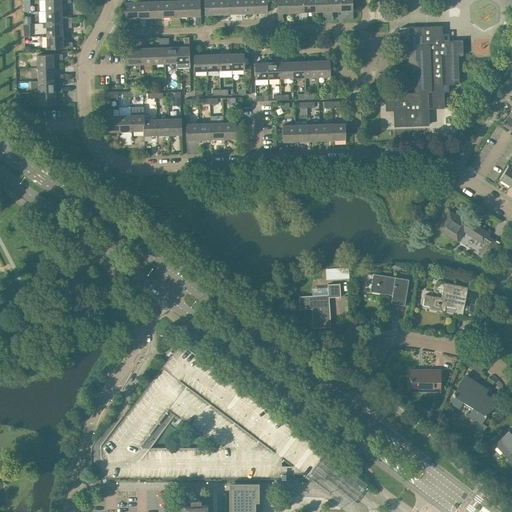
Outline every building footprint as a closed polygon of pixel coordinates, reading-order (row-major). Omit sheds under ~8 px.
[(71,3),(70,0),(45,0),(45,11),(62,10),(61,3),(71,3)] [(175,26),(174,0),(162,1),(163,17),(170,17),(171,26),(175,26)] [(187,16),(186,0),(185,0),(174,0),(175,26),(181,25),(180,16),(187,16)] [(201,25),(200,0),(186,0),(187,16),(195,16),(195,25),(201,25)] [(217,14),(216,0),(204,0),(205,15),(217,14)] [(229,14),(229,0),(216,0),(217,14),(229,14)] [(242,13),(241,0),(229,0),(229,14),(242,13)] [(254,13),(253,0),(241,0),(242,13),(254,13)] [(268,12),(267,0),(253,0),(254,13),(268,12)] [(290,12),(289,0),(277,0),(278,22),(283,22),(283,13),(290,12)] [(303,21),(302,0),(289,0),(290,12),(298,12),(298,21),(303,21)] [(315,11),(314,0),(302,0),(303,21),(308,21),(308,12),(315,11)] [(328,20),(327,0),(314,0),(315,11),(323,11),(323,20),(328,20)] [(340,11),(339,0),(327,0),(328,20),(333,20),(333,11),(340,11)] [(353,19),(352,0),(339,0),(340,11),(347,10),(348,19),(353,19)] [(151,26),(150,1),(137,2),(138,18),(146,17),(146,27),(151,26)] [(163,17),(162,1),(150,1),(151,26),(156,26),(156,17),(163,17)] [(138,18),(137,2),(125,2),(126,27),(131,27),(131,18),(138,18)] [(62,18),(62,10),(45,11),(46,23),(71,22),(71,17),(62,18)] [(71,27),(71,22),(46,23),(46,35),(63,35),(62,28),(71,27)] [(463,55),(462,40),(442,41),(442,26),(408,27),(409,40),(409,45),(407,45),(408,64),(414,64),(415,92),(386,93),(386,110),(394,110),(395,126),(429,125),(428,109),(445,108),(444,92),(449,92),(448,85),(459,84),(458,55),(463,55)] [(409,40),(408,27),(400,28),(401,35),(401,40),(409,40)] [(63,43),(63,35),(46,35),(47,49),(72,48),(72,42),(63,43)] [(177,68),(190,67),(189,37),(183,37),(184,46),(176,47),(177,63),(177,68)] [(164,63),(163,38),(159,38),(159,47),(151,48),(152,64),(164,63)] [(177,63),(176,47),(169,47),(169,38),(163,38),(164,63),(177,63)] [(140,64),(139,39),(134,39),(134,48),(126,48),(127,65),(140,64)] [(152,64),(151,48),(144,48),(144,39),(139,39),(140,64),(152,64)] [(231,70),(231,53),(219,54),(219,70),(231,70)] [(245,69),(244,53),(231,53),(231,70),(245,69)] [(54,67),(53,60),(63,60),(62,54),(37,55),(38,68),(54,67)] [(207,71),(206,54),(193,55),(194,71),(207,71)] [(219,70),(219,54),(206,54),(207,71),(219,70)] [(317,77),(317,60),(304,61),(305,77),(317,77)] [(330,60),(317,60),(317,77),(330,76),(330,60)] [(292,78),(292,61),(279,62),(280,78),(292,78)] [(305,77),(304,61),(292,61),(292,78),(305,77)] [(268,78),(267,62),(254,63),(255,79),(268,78)] [(280,78),(279,62),(267,62),(268,78),(280,78)] [(54,75),(54,67),(38,68),(38,80),(63,79),(63,74),(54,75)] [(129,78),(129,88),(138,87),(137,77),(129,78)] [(63,84),(63,79),(38,80),(39,93),(55,92),(54,85),(63,84)] [(55,99),(55,92),(39,93),(39,106),(64,105),(64,99),(55,99)] [(119,131),(119,115),(111,115),(111,110),(105,110),(106,132),(119,131)] [(511,129),(511,114),(510,113),(503,124),(511,129)] [(143,119),(144,119),(144,114),(131,115),(131,131),(143,131),(144,131),(143,119)] [(131,131),(131,115),(119,115),(119,131),(131,131)] [(169,135),(168,118),(156,119),(156,135),(169,135)] [(182,134),(181,124),(181,118),(168,118),(169,135),(182,134)] [(156,135),(156,119),(144,119),(143,119),(144,131),(143,131),(144,136),(156,135)] [(236,138),(236,122),(223,123),(224,139),(236,138)] [(199,140),(198,123),(185,124),(186,140),(199,140)] [(211,139),(211,123),(198,123),(199,140),(211,139)] [(224,139),(223,123),(211,123),(211,139),(224,139)] [(345,123),(344,123),(332,124),(333,140),(346,139),(345,123)] [(320,140),(320,124),(307,125),(308,141),(320,140)] [(333,140),(332,124),(320,124),(320,140),(333,140)] [(295,141),(295,125),(282,125),(282,141),(295,141)] [(308,141),(307,125),(295,125),(295,141),(308,141)] [(510,186),(511,182),(511,168),(508,165),(499,179),(510,186)] [(449,211),(437,228),(457,241),(463,231),(484,245),(478,255),(484,259),(495,241),(487,236),(489,233),(461,215),(460,218),(449,211)] [(325,277),(338,276),(337,264),(324,266),(325,277)] [(408,280),(373,274),(370,292),(392,295),(391,303),(404,306),(408,280)] [(74,293),(83,282),(76,277),(67,288),(74,293)] [(444,282),(441,298),(425,295),(423,305),(429,306),(428,310),(445,313),(446,307),(455,308),(454,315),(470,318),(474,312),(468,311),(469,306),(464,305),(467,286),(444,282)] [(328,295),(299,297),(299,308),(312,307),(313,328),(330,327),(328,298),(341,297),(340,284),(327,285),(328,295)] [(180,346),(179,346),(178,347),(177,347),(176,347),(176,348),(175,348),(175,349),(174,349),(174,350),(173,350),(173,351),(172,353),(171,355),(170,355),(165,361),(129,410),(100,448),(100,469),(100,480),(103,480),(106,480),(110,480),(114,480),(277,480),(277,479),(277,474),(286,474),(286,479),(289,479),(291,479),(297,479),(309,479),(310,479),(310,478),(312,476),(317,479),(322,480),(322,479),(327,479),(328,479),(328,478),(333,478),(341,478),(341,479),(345,479),(346,479),(347,479),(348,479),(349,478),(350,478),(350,477),(350,476),(351,476),(351,475),(351,474),(351,473),(351,472),(350,472),(350,471),(350,470),(349,470),(349,469),(348,469),(188,348),(187,348),(186,347),(185,347),(185,346),(184,346),(183,346),(182,346),(181,346),(180,346)] [(440,370),(410,370),(410,391),(440,392),(440,370)] [(487,390),(465,376),(449,399),(460,406),(464,400),(474,407),(469,416),(480,423),(494,401),(484,394),(487,390)] [(511,434),(509,431),(495,444),(511,462),(511,434)] [(259,511),(259,490),(259,486),(259,483),(229,483),(229,486),(229,490),(229,511),(207,511),(207,504),(203,504),(200,505),(200,500),(192,501),(192,505),(189,505),(184,506),(184,511),(259,511)]
